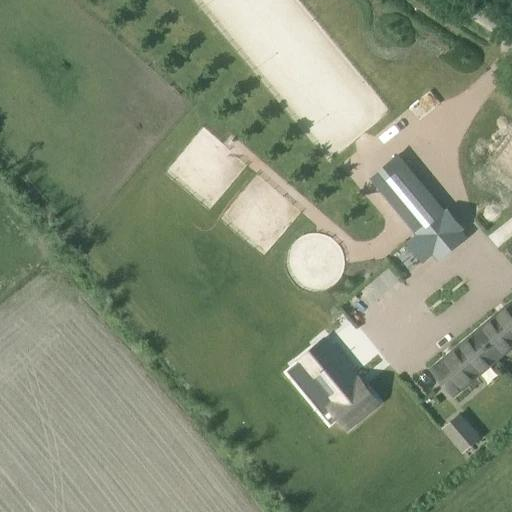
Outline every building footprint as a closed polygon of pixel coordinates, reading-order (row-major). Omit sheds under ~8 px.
[(449,213),(444,217),(406,171),(381,191),(420,237),(409,246),(423,263),(434,254),(436,257),(460,236),(458,234),(463,230),(449,213)] [(504,352),(511,345),(511,304),(476,334),(496,358),(504,352)] [(352,419),(382,394),(369,377),(367,379),(329,332),(302,354),(317,373),(321,370),(339,392),(334,396),(352,419)] [(489,364),(496,358),(476,334),(434,369),(454,393),(489,364)] [(480,439),(461,416),(446,429),(465,452),(480,439)]
